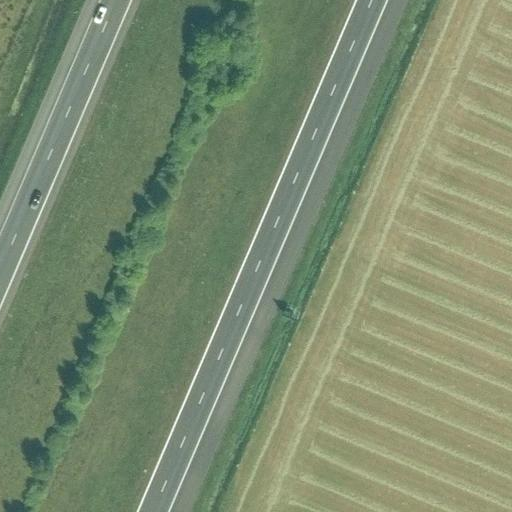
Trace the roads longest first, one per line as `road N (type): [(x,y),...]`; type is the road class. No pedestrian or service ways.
road 1 (motorway): [(159,511),(377,0)]
road 2 (motorway): [(115,0),(0,271)]
